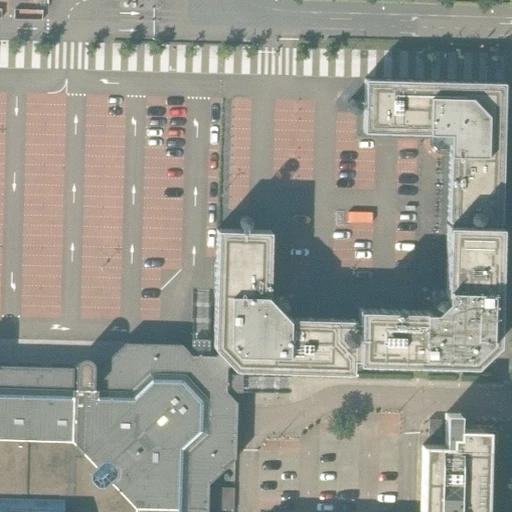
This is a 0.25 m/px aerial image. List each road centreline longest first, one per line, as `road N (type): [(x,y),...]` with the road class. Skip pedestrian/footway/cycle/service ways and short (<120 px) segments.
road 1 (residential): [(511,26),(202,24)]
road 2 (unclassified): [(217,419),(293,419),(341,398),(511,404)]
road 3 (unknown): [(282,198),(284,279),(298,290),(325,281)]
